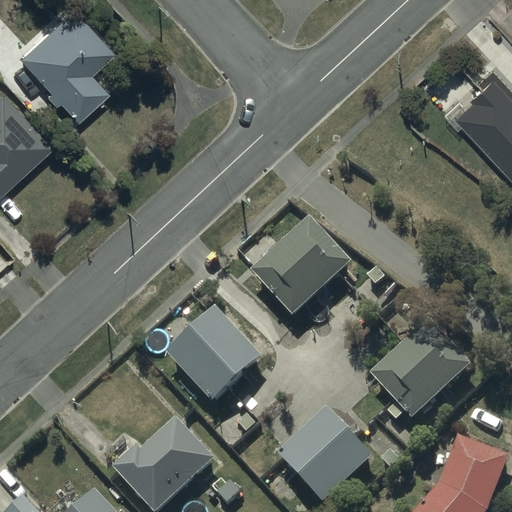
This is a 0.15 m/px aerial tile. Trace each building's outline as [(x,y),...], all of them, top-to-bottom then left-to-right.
[(109,48),(70,5),(17,53),(48,87),(43,91),(53,102),(58,97),(76,116),(105,89),(87,69),(109,48)] [(511,95),(494,77),(471,99),(451,117),(511,181),(511,95)] [(0,189),(51,144),(1,88),(0,88),(0,189)] [(253,271),(295,316),(354,263),(312,217),(253,271)] [(169,350),(213,402),(263,359),(219,307),(169,350)] [(406,411),(413,419),(472,366),(432,322),(373,375),(398,403),(388,411),(396,420),(406,411)] [(281,453),(324,501),(374,457),(330,408),(281,453)] [(116,466),(156,511),(215,460),(180,419),(144,451),(139,446),(116,466)] [(487,511),(488,511),(510,457),(461,437),(441,485),(414,511),(487,511)] [(116,511),(96,491),(73,511),(116,511)]
